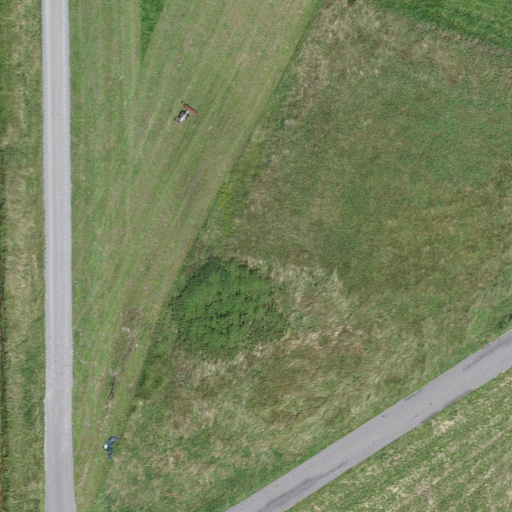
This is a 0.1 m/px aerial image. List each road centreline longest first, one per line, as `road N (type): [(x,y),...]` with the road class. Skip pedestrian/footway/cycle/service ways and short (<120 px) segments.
road 1 (track): [(63,0),(61,511)]
road 2 (unclassified): [(511,355),(255,511)]
